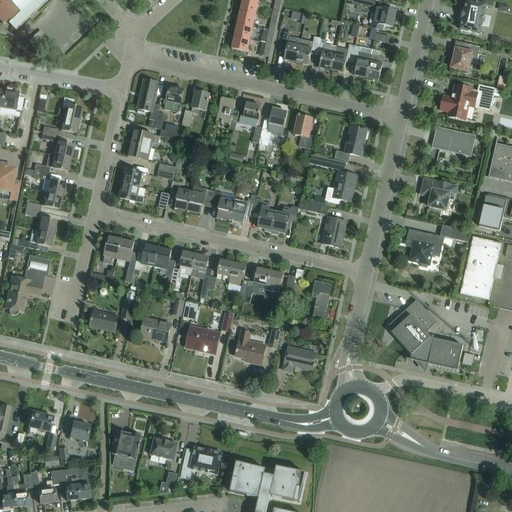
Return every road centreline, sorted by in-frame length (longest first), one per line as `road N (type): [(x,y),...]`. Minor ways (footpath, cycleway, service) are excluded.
road 1 (tertiary): [(337,417),(298,423),(251,415),(0,358)]
road 2 (residential): [(402,117),(132,57)]
road 3 (residential): [(365,273),(95,215)]
road 4 (residential): [(365,273),(402,117)]
road 5 (tertiary): [(511,470),(427,450),(377,420)]
road 6 (unclassified): [(511,403),(410,380),(374,394)]
road 7 (residential): [(95,215),(124,91)]
road 8 (residential): [(124,91),(0,68)]
